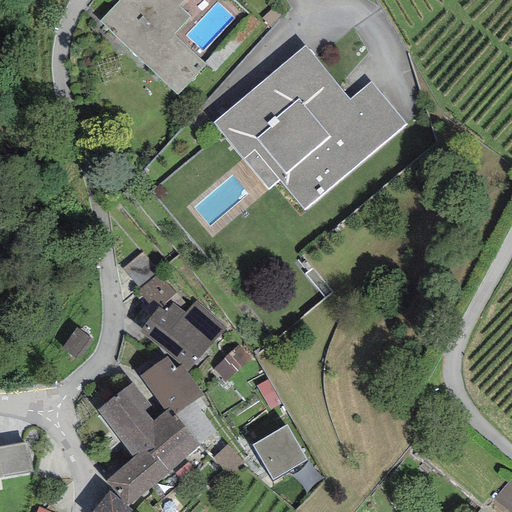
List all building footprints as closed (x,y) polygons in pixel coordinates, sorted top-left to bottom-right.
[(120,0),(100,23),(178,95),(206,65),(174,36),(190,18),(179,9),(187,0),(120,0)] [(305,50),(214,125),(269,191),(279,182),(303,210),(406,125),(371,84),(349,102),(305,50)] [(226,327),(195,302),(184,316),(172,306),(165,315),(159,310),(140,335),(189,373),(226,327)] [(166,360),(140,380),(165,415),(169,412),(175,419),(203,398),(181,368),(175,373),(166,360)] [(131,385),(97,414),(134,459),(105,483),(127,509),(199,448),(175,419),(169,412),(165,415),(154,425),(144,414),(151,409),(131,385)] [(307,462),(287,429),(252,449),(272,482),(307,462)] [(507,511),(511,511),(511,484),(496,501),(507,511)] [(127,511),(109,496),(94,511),(127,511)]
